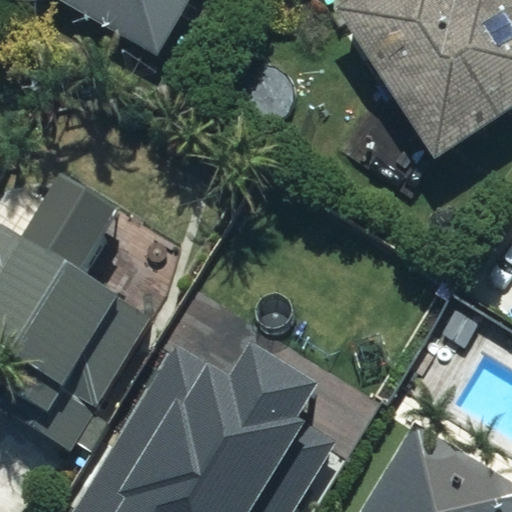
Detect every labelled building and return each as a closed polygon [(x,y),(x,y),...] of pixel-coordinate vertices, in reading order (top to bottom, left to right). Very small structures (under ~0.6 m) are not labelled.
[(58,0),(169,63),(205,0),(58,0)] [(511,0),(382,0),(352,20),(449,170),(511,129),(511,0)] [(162,323),(0,224),(0,348),(58,384),(41,411),(54,419),(43,435),(80,457),(162,323)] [(215,298),(88,504),(101,511),(220,511),(244,475),(305,511),(313,511),(382,400),(215,298)] [(511,511),(511,481),(432,434),(384,511),(511,511)]
